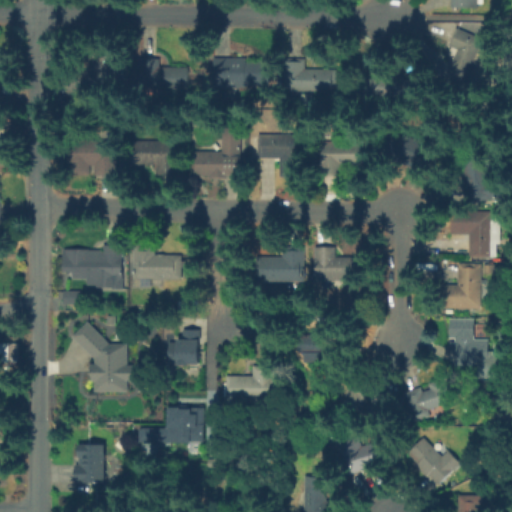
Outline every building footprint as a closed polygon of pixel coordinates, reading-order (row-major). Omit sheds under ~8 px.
[(479,0),(479,8),(450,7),(450,0),(479,0)] [(460,28),(486,40),(464,86),(446,78),(459,50),(450,45),(460,28)] [(64,68),(125,51),(132,79),(72,96),(64,68)] [(161,57),(161,66),(189,66),(188,89),(161,89),(161,92),(140,92),(140,57),(161,57)] [(248,58),(248,61),(273,61),(273,86),(248,86),(248,90),(217,89),(217,58),(248,58)] [(309,59),(309,70),(340,70),(340,91),(288,91),(288,59),(309,59)] [(0,94),(0,68),(10,72),(1,95),(0,94)] [(408,79),(408,81),(421,81),(421,94),(408,94),(408,98),(365,98),(365,79),(408,79)] [(223,176),(196,176),(196,150),(223,150),(223,130),(244,130),(244,176),(223,176)] [(304,158),(304,176),(280,176),(280,158),(260,157),(260,133),(304,133),(304,158)] [(179,165),(179,177),(159,177),(159,165),(134,165),(134,138),(179,138),(179,165)] [(116,165),(116,175),(96,175),(96,165),(92,165),(92,175),(78,175),(78,140),(116,140),(116,165)] [(347,178),(328,178),(328,142),(370,142),(370,165),(347,165),(347,178)] [(494,210),(494,222),(502,222),(502,244),(494,244),(494,257),(471,257),(471,236),(454,236),(454,210),(494,210)] [(156,244),(156,259),(182,259),(182,281),(133,281),(133,244),(156,244)] [(338,247),(338,257),(362,258),(362,281),(316,281),(316,247),(338,247)] [(305,283),(262,283),(262,257),(288,257),(288,249),(307,249),(307,271),(305,271),(305,283)] [(79,287),(79,252),(123,253),(123,287),(79,287)] [(458,310),(440,310),(440,287),(458,287),(458,265),(482,265),(482,310),(458,310)] [(475,338),(475,342),(489,342),(489,364),(475,364),(475,367),(456,367),(456,338),(451,338),(451,319),(475,319),(475,338)] [(84,346),(84,323),(108,323),(108,346),(84,346)] [(201,330),(201,364),(190,365),(190,366),(173,366),(173,363),(170,363),(170,343),(178,343),(178,341),(183,341),(183,331),(201,330)] [(301,363),(301,339),(345,339),(345,363),(301,363)] [(0,363),(0,343),(22,343),(22,363),(0,363)] [(95,358),(115,359),(112,387),(93,385),(95,358)] [(253,401),(228,400),(228,374),(253,375),(253,366),(270,366),(270,401),(253,401)] [(419,418),(410,390),(459,375),(467,403),(419,418)] [(203,442),(203,407),(166,407),(166,427),(138,427),(138,441),(203,442)] [(352,475),(341,439),(384,426),(395,462),(352,475)] [(439,491),(423,477),(424,475),(408,461),(426,442),(434,449),(439,444),(462,465),(439,491)] [(79,446),(109,446),(108,485),(79,485),(79,446)] [(326,477),(326,501),(337,501),(337,511),(303,511),(304,477),(326,477)] [(460,511),(460,496),(483,497),(483,511),(460,511)]
